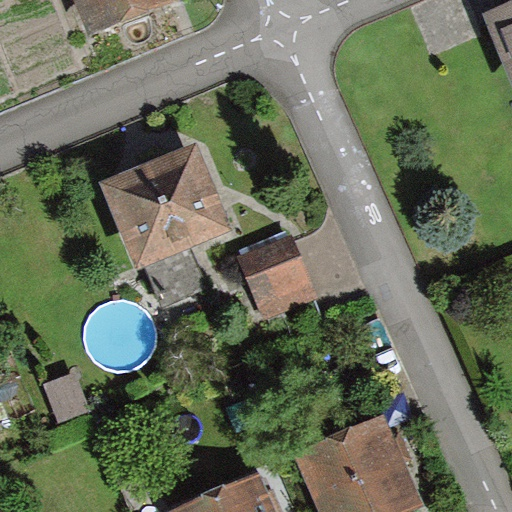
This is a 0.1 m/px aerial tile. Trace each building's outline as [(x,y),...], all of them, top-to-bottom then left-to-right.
[(171,3),(170,0),(71,0),(85,35),(171,3)] [(511,68),(511,0),(488,9),(511,68)] [(226,231),(194,148),(108,181),(155,304),(200,286),(185,247),(226,231)] [(239,263),(260,313),(309,293),(288,243),(239,263)] [(405,511),(410,510),(374,426),(296,458),(317,511),(405,511)] [(258,511),(248,487),(186,511),(258,511)]
